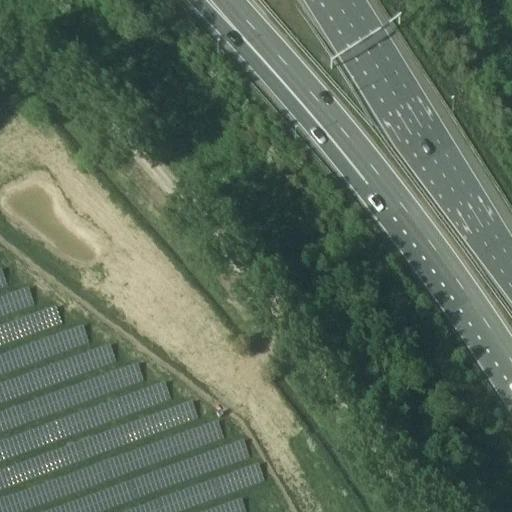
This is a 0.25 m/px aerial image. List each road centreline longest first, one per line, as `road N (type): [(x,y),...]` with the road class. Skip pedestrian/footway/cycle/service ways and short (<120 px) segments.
road 1 (unclassified): [(0,59),(47,62),(79,75),(435,511)]
road 2 (trunk): [(254,31),(375,171),(511,361)]
road 3 (trunk): [(511,266),(349,0)]
